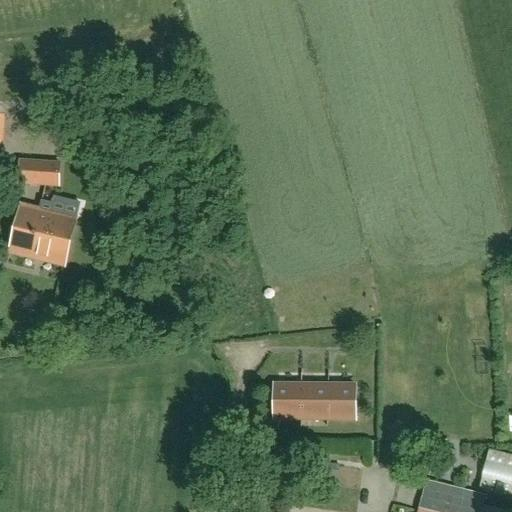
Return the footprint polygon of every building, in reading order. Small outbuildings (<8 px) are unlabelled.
[(60,165),(20,162),(19,183),(59,186),(60,165)] [(67,200),(66,213),(81,215),(83,201),(67,200)] [(65,267),(77,220),(21,207),(10,253),(65,267)] [(275,386),(274,419),(355,419),(356,386),(275,386)] [(258,458),(260,458),(279,456),(277,441),(257,443),(258,458)] [(511,499),(511,456),(488,450),(478,490),(511,499)] [(421,505),(448,511),(481,511),(486,496),(474,493),(427,480),(421,505)]
